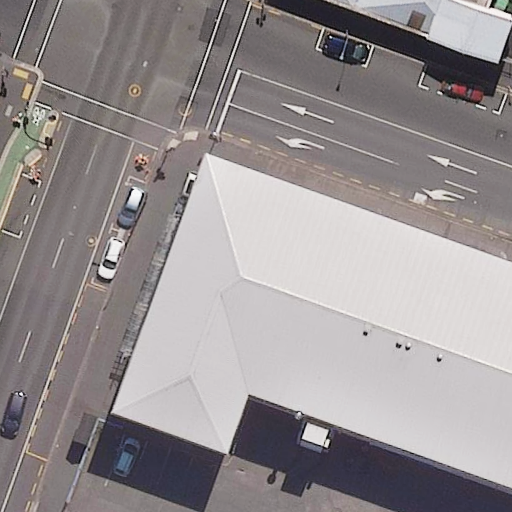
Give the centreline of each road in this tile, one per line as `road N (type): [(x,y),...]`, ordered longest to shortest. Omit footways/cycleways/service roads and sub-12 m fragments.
road 1 (tertiary): [(126,26),(511,165)]
road 2 (trunk): [(126,26),(0,379)]
